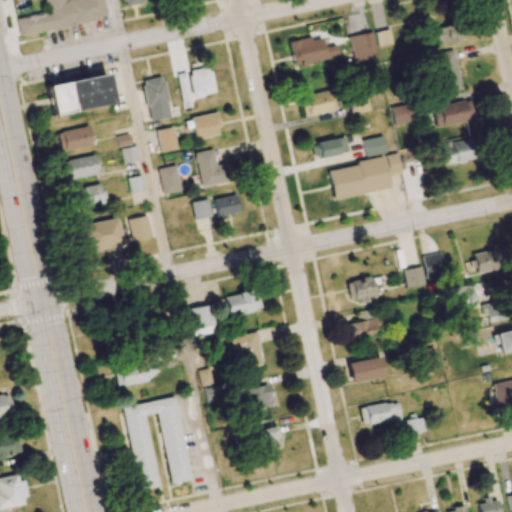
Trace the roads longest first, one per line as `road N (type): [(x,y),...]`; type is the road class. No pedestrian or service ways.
road 1 (residential): [(346,511),(239,0)]
road 2 (residential): [(511,201),(42,302)]
road 3 (residential): [(328,0),(0,69)]
road 4 (residential): [(511,443),(190,511)]
road 5 (primary): [(85,511),(42,302)]
road 6 (primary): [(42,302),(0,99)]
